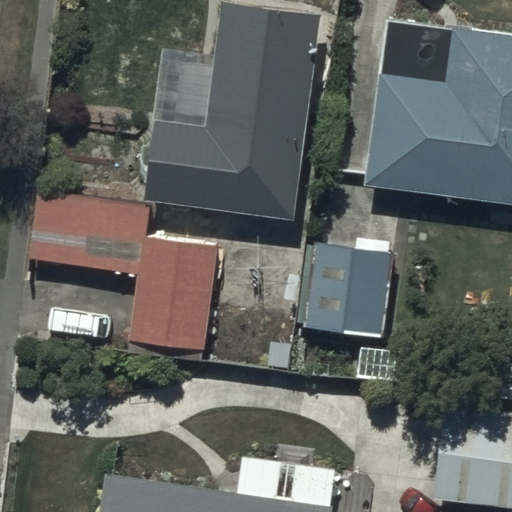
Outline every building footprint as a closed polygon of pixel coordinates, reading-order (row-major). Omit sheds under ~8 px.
[(161,41),(142,190),(291,210),(318,4),(287,0),(218,0),(212,48),(161,41)] [(511,26),(385,13),(363,179),(511,194),(511,26)] [(38,182),(28,251),(135,267),(126,333),(201,343),(216,239),(145,229),(149,198),(38,182)] [(392,247),(310,238),(301,321),(384,330),(392,247)] [(511,498),(511,407),(440,404),(433,492),(511,498)] [(335,458),(238,446),(234,483),(99,462),(93,511),(360,511),(329,508),(335,458)]
